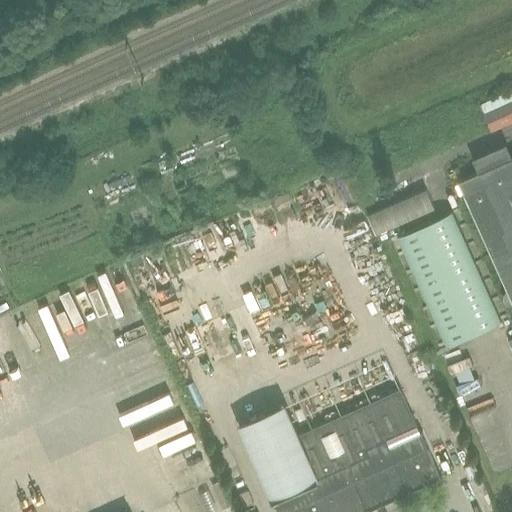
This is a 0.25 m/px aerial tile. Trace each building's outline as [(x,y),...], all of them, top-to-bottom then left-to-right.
[(511,154),(511,155),(510,153),(509,151),(506,151),(504,151),(502,151),(500,152),(499,154),(498,156),(498,159),(498,161),(494,163),(493,161),(491,159),(489,159),(486,158),(484,159),(482,160),(481,162),(480,164),(480,167),(480,169),(458,179),(508,289),(506,290),(505,292),(504,294),(504,296),(504,298),(506,300),(507,302),(509,302),(511,303),(511,302),(511,154)] [(426,188),(369,213),(377,232),(434,207),(426,188)] [(369,224),(351,229),(354,240),(372,236),(369,224)] [(215,325),(217,329),(204,335),(217,363),(242,352),(227,319),(215,325)] [(357,511),(403,491),(440,475),(400,385),(298,432),(284,402),(239,422),(279,511),(357,511)]
